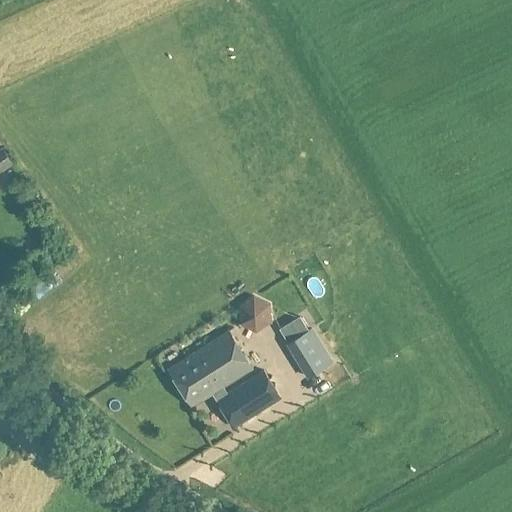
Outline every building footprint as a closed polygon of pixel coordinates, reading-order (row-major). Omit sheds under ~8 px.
[(111,0),(119,24),(141,17),(135,0),(111,0)] [(140,0),(146,13),(175,0),(140,0)] [(0,170),(12,163),(3,148),(0,149),(0,170)] [(274,276),(264,283),(276,299),(285,292),(274,276)] [(297,356),(320,341),(311,327),(288,341),(297,356)] [(234,426),(280,396),(263,370),(223,396),(218,388),(252,367),(229,330),(168,369),(192,406),(213,393),(234,426)]
